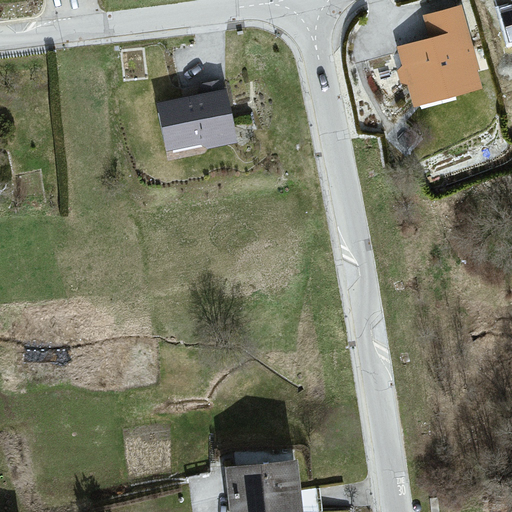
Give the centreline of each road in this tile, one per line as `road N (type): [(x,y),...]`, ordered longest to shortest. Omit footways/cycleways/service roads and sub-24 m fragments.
road 1 (residential): [(393,511),(306,0)]
road 2 (residential): [(0,41),(292,0)]
